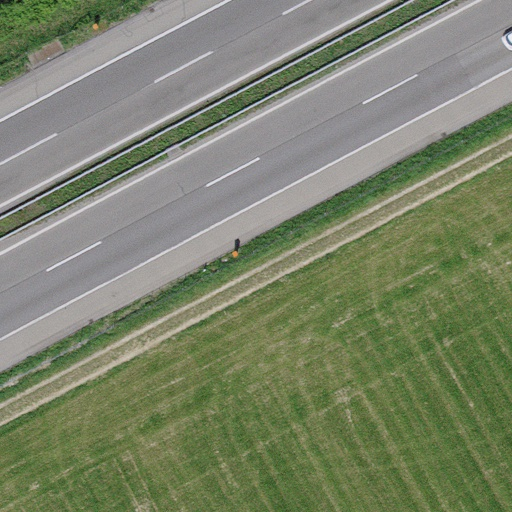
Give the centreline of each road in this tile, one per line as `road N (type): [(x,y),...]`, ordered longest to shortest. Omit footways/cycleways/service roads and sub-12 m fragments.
road 1 (track): [(0,422),(511,144)]
road 2 (motorway): [(0,295),(511,25)]
road 3 (motorway): [(308,0),(0,163)]
